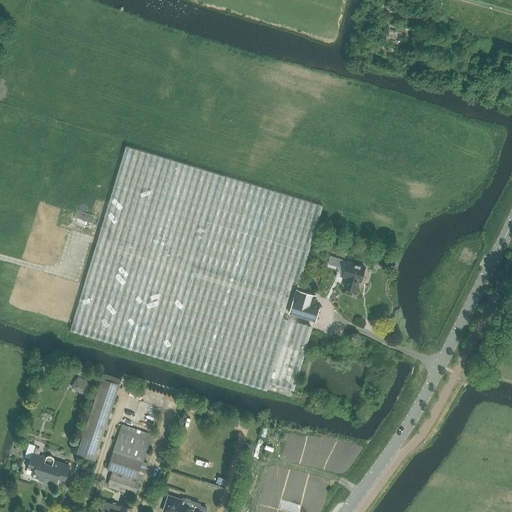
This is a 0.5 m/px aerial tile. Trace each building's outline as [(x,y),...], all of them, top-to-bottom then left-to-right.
[(126,146),(70,330),(267,389),(271,376),(295,384),(308,341),(271,330),(283,286),(298,290),(322,205),(126,146)] [(77,214),(74,222),(85,225),(88,217),(80,215),(77,214)] [(331,256),(328,264),(340,267),(342,259),(331,256)] [(360,281),(365,268),(365,267),(346,261),(341,277),(345,278),(343,287),(356,291),(359,281),(360,281)] [(296,289),(288,314),(315,322),(320,305),(319,305),(314,303),(317,295),(296,289)] [(102,378),(76,454),(93,459),(92,460),(94,461),(119,384),(121,379),(103,373),(102,378)] [(84,383),(79,392),(84,395),(89,386),(84,383)] [(131,390),(129,396),(140,400),(142,394),(131,390)] [(152,444),(154,435),(122,424),(117,438),(118,438),(108,469),(113,470),(108,486),(131,494),(131,496),(135,497),(147,463),(143,462),(150,443),(152,444)] [(29,443),(24,457),(30,458),(28,467),(35,469),(32,477),(56,484),(58,477),(65,480),(69,465),(54,460),(54,458),(53,457),(52,456),(50,456),(49,456),(47,456),(46,457),(32,452),(35,445),(29,443)] [(152,482),(149,488),(155,490),(158,484),(152,482)] [(168,494),(162,511),(208,511),(206,511),(207,507),(200,505),(200,503),(182,497),(181,499),(168,494)] [(131,511),(133,508),(131,507),(132,504),(124,501),(123,505),(122,505),(121,507),(105,502),(101,511),(131,511)]
